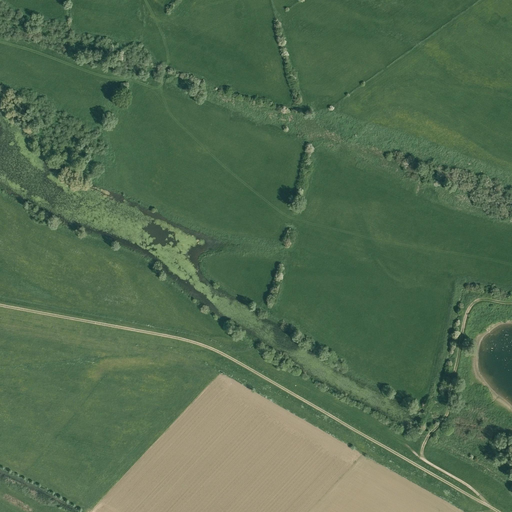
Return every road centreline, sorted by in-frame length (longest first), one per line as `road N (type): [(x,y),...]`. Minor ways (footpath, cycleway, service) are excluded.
road 1 (track): [(0,305),(214,349),(490,506)]
road 2 (track): [(423,459),(426,437),(448,410),(469,307),(483,299),(511,302)]
